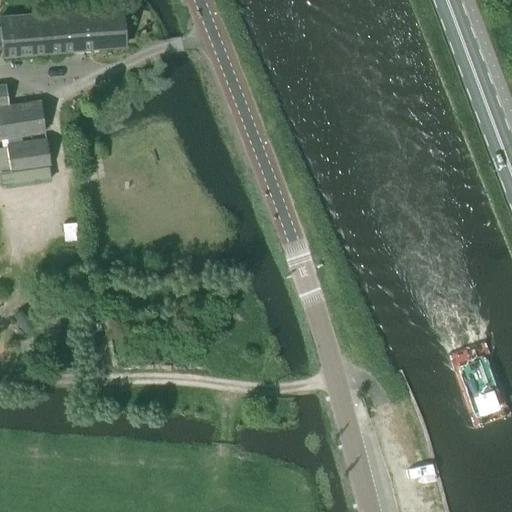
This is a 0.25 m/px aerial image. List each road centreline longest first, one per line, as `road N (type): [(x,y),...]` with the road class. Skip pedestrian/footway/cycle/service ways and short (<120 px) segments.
road 1 (tertiary): [(370,511),(286,224),(199,0)]
road 2 (track): [(337,383),(284,393),(185,379),(0,376)]
road 3 (primary): [(511,176),(446,0)]
